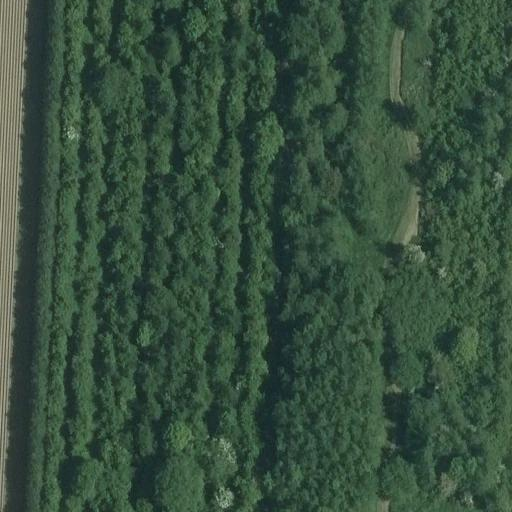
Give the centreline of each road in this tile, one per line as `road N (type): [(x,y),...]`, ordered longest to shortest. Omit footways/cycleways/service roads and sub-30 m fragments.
road 1 (track): [(383,511),(390,375),(376,306),(416,162),(414,139),(392,99),(390,67),(397,23),(413,0)]
road 2 (track): [(29,0),(5,511)]
road 3 (track): [(261,511),(272,228)]
